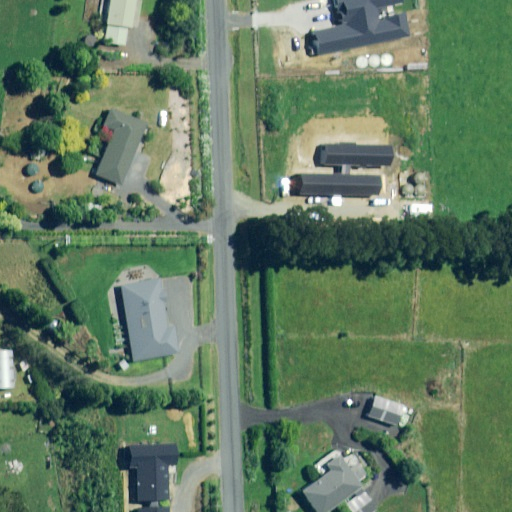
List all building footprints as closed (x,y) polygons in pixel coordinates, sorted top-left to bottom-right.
[(125,28),(132,29),(136,1),(132,0),(105,0),(103,25),(105,25),(102,43),(123,46),(125,28)] [(143,125),(108,110),(96,138),(107,142),(93,176),(118,186),(143,125)] [(165,329),(156,279),(116,286),(129,362),(176,355),(171,328),(165,329)] [(0,389),(17,388),(15,351),(0,351),(0,389)] [(400,408),(372,398),(366,417),(394,426),(400,408)] [(325,511),(358,488),(335,456),(322,466),(327,472),(298,493),(311,511),(325,511)] [(373,511),(361,493),(344,505),(349,511),(373,511)]
